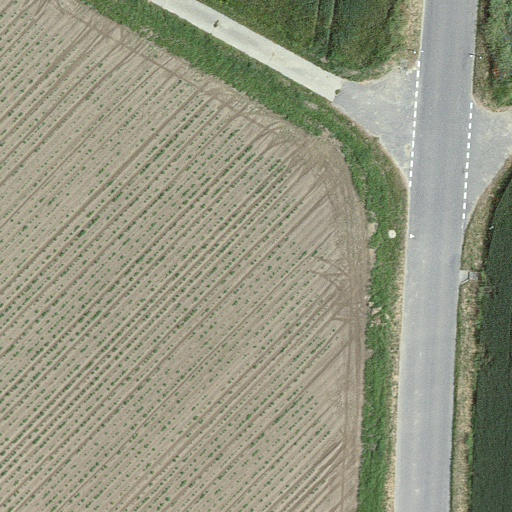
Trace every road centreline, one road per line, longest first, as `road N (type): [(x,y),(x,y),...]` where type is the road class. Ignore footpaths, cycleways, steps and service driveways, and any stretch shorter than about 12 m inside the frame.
road 1 (tertiary): [(453,0),(424,329),(420,511)]
road 2 (track): [(175,0),(443,148),(511,115)]
